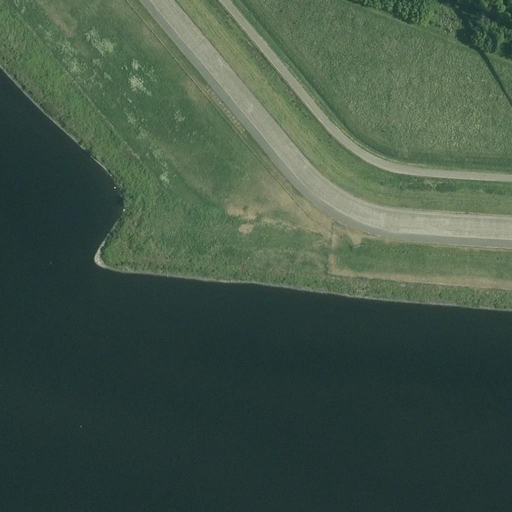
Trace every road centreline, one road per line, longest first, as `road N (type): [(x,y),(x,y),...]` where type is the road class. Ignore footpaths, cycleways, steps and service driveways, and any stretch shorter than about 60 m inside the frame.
road 1 (unclassified): [(143,0),(299,187),(342,219),(395,236),(511,244)]
road 2 (unclassified): [(511,178),(418,172),(360,154),(224,0)]
road 3 (track): [(511,158),(420,152),(362,130),(255,0)]
road 4 (track): [(420,152),(478,0)]
road 5 (track): [(390,144),(447,0)]
